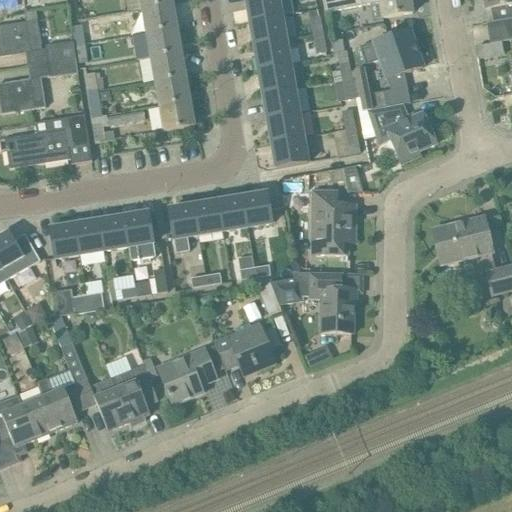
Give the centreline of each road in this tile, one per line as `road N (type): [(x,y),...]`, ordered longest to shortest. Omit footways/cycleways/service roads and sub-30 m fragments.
road 1 (residential): [(12,511),(381,361),(391,335),(393,216),(401,198),(474,162)]
road 2 (residential): [(0,206),(213,173),(230,158),(235,134),(211,0)]
road 3 (residential): [(474,162),(446,0)]
